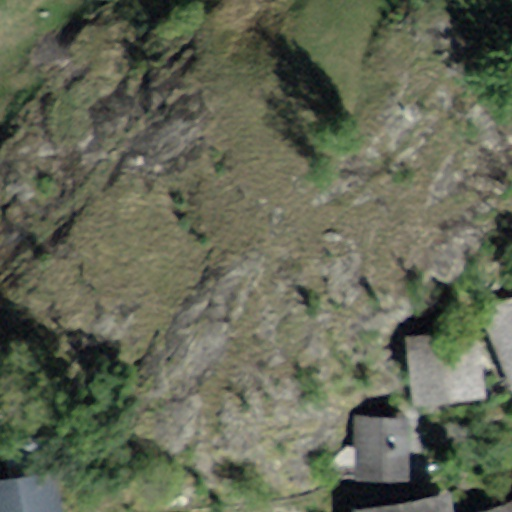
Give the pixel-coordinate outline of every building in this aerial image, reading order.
[(511,302),(489,313),(511,364),(511,302)] [(482,330),(407,338),(414,399),(489,390),(482,330)] [(410,418),(356,418),(356,474),(410,474),(410,418)] [(69,511),(65,473),(0,480),(0,511),(69,511)] [(459,511),(456,491),(356,504),(357,511),(459,511)]
